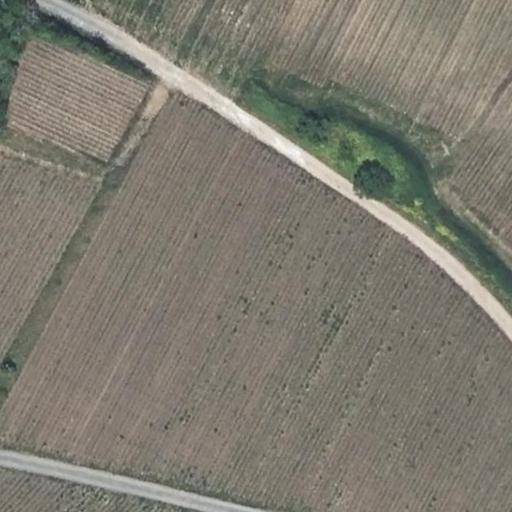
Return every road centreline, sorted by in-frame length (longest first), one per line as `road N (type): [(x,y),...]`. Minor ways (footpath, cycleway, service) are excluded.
road 1 (track): [(511,329),(432,245),(117,33),(43,0)]
road 2 (track): [(0,457),(235,511)]
